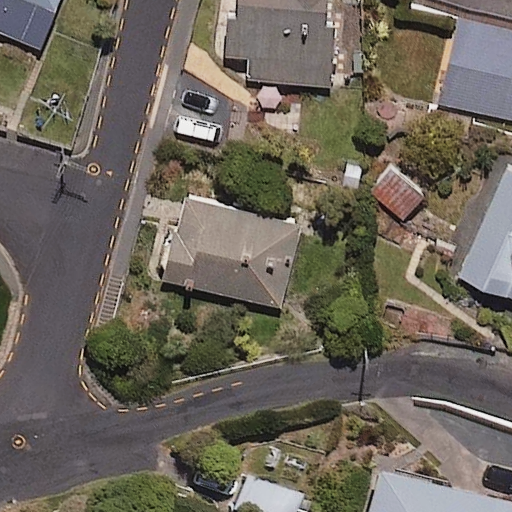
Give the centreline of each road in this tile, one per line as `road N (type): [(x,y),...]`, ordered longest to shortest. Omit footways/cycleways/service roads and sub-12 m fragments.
road 1 (residential): [(29,458),(321,379),(406,372),(456,376),(511,394)]
road 2 (residential): [(29,458),(95,215)]
road 3 (residential): [(95,215),(158,0)]
